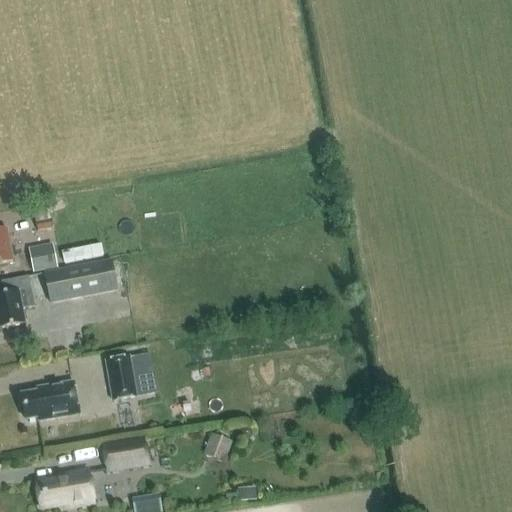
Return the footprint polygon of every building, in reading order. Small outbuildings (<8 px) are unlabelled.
[(37,231),(52,227),(51,218),(48,204),(33,207),(35,221),(37,231)] [(0,229),(0,264),(12,262),(6,229),(0,229)] [(28,249),(33,272),(57,267),(52,244),(28,249)] [(45,274),(51,304),(101,295),(117,291),(112,261),(45,274)] [(0,294),(0,329),(25,325),(22,310),(35,307),(29,277),(1,282),(3,294),(0,294)] [(122,333),(100,333),(99,346),(122,346),(122,333)] [(150,355),(149,355),(129,359),(133,377),(153,374),(153,372),(150,355)] [(129,358),(106,362),(113,402),(136,397),(129,358)] [(73,382),(37,388),(37,392),(21,395),(26,420),(38,418),(38,422),(79,415),(73,382)] [(233,443),(211,434),(203,455),(224,464),(233,443)] [(108,471),(147,464),(143,441),(104,447),(108,471)] [(93,503),(88,472),(65,476),(65,479),(36,484),(40,509),(62,505),(62,509),(93,503)] [(256,489),(237,490),(238,503),(257,502),(256,489)]
